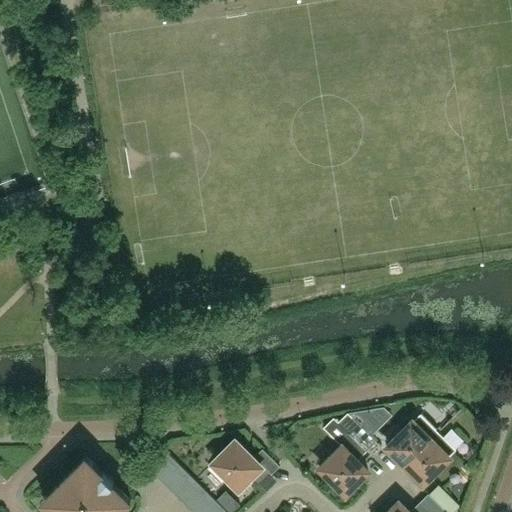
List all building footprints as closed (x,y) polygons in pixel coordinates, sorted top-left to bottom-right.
[(321,466),(346,492),(368,470),(358,460),(367,451),(349,433),(359,424),(348,412),(338,422),(334,417),(324,427),(342,445),(321,466)] [(421,413),(388,446),(406,464),(439,431),(421,413)] [(367,451),(377,441),(359,424),(349,433),(367,451)] [(439,431),(406,464),(424,482),(456,449),(439,431)] [(254,457),(236,440),(214,461),(240,487),(261,466),(271,475),(280,465),(263,448),(254,457)] [(155,473),(172,456),(163,447),(146,464),(155,473)] [(119,511),(131,500),(104,472),(87,455),(43,500),(54,511),(119,511)] [(172,456),(155,473),(164,482),(181,465),(172,456)] [(172,490),(189,473),(181,465),(164,482),(172,490)] [(189,473),(172,490),(181,499),(198,482),(189,473)] [(442,478),(431,486),(450,510),(460,502),(442,478)] [(190,508),(207,491),(198,482),(181,499),(190,508)] [(207,491),(190,508),(194,511),(202,511),(215,499),(207,491)] [(429,493),(419,503),(427,511),(444,511),(446,510),(429,493)] [(220,511),(224,508),(215,499),(202,511),(220,511)] [(447,511),(446,510),(444,511),(427,511),(419,503),(410,511),(409,511),(399,501),(388,511),(447,511)]
